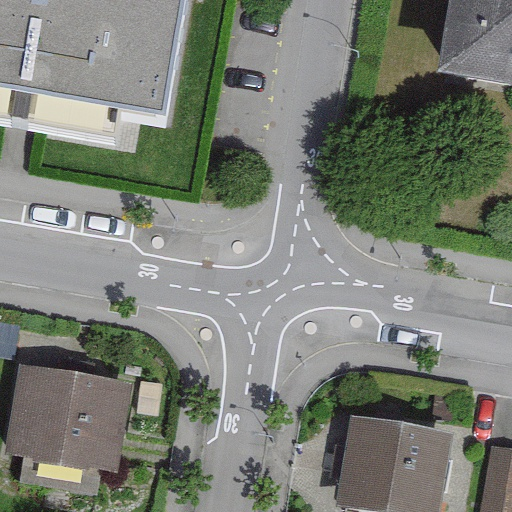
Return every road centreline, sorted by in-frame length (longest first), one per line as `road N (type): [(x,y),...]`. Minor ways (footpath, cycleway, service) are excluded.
road 1 (residential): [(270,291),(312,0)]
road 2 (residential): [(0,244),(270,291)]
road 3 (residential): [(270,291),(511,331)]
road 4 (residential): [(231,511),(270,291)]
